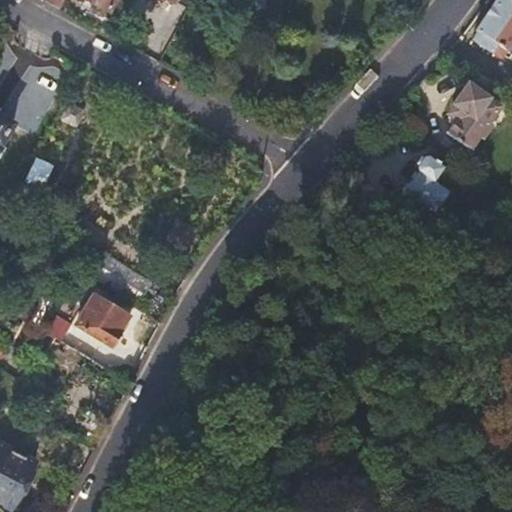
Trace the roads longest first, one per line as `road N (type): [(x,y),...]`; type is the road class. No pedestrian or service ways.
road 1 (residential): [(306,170),(184,341),(96,511)]
road 2 (residential): [(14,0),(306,170)]
road 3 (residential): [(454,0),(306,170)]
